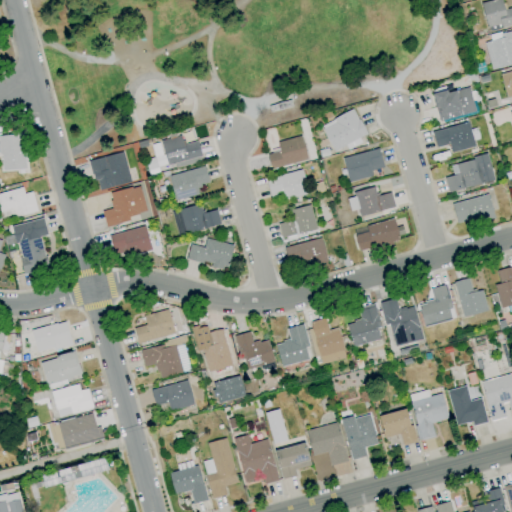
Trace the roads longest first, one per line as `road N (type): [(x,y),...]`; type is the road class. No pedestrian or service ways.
road 1 (residential): [(9,0),(149,511)]
road 2 (residential): [(0,302),(132,282),(268,301),(511,243)]
road 3 (tertiary): [(298,511),(511,451)]
road 4 (residential): [(231,137),(268,301)]
road 5 (residential): [(401,122),(437,260)]
